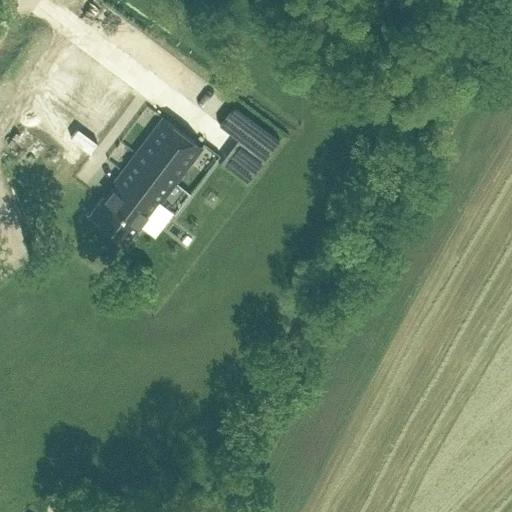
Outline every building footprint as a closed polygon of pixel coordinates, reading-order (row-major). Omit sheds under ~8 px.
[(93,0),(77,0),(76,2),(73,0),(56,0),(90,25),(103,7),(93,0)] [(57,41),(72,26),(62,16),(47,30),(57,41)] [(87,89),(100,69),(70,51),(58,71),(87,89)] [(209,116),(223,96),(210,87),(196,107),(209,116)] [(233,103),(218,123),(228,130),(243,110),(233,103)] [(115,179),(117,181),(105,197),(102,195),(88,213),(106,227),(108,224),(126,238),(157,197),(160,200),(201,146),(162,117),(121,170),(115,179)] [(268,129),(250,153),(260,160),(278,137),(268,129)]
